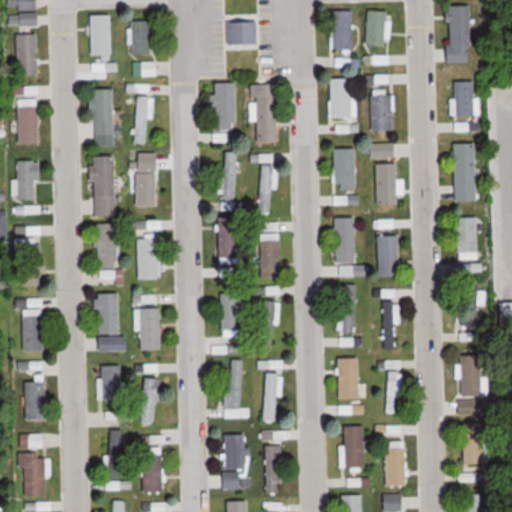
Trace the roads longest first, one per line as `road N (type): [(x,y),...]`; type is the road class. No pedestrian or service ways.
road 1 (residential): [(311,511),(294,0)]
road 2 (residential): [(61,0),(74,511)]
road 3 (residential): [(429,511),(416,0)]
road 4 (residential): [(195,511),(183,0)]
